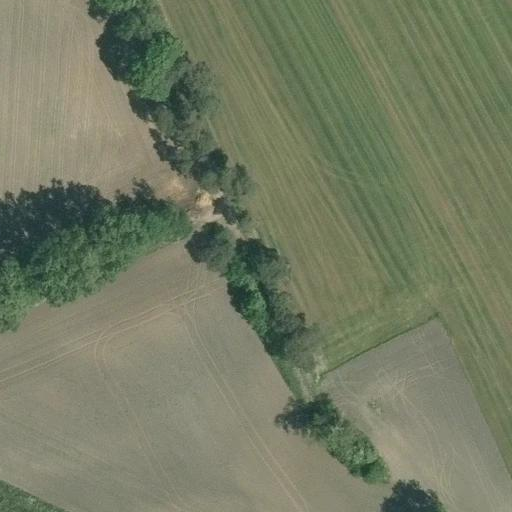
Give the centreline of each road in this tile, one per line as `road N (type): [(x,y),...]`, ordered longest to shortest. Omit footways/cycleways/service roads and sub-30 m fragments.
road 1 (track): [(308,408),(223,211),(173,231)]
road 2 (track): [(223,211),(137,0)]
